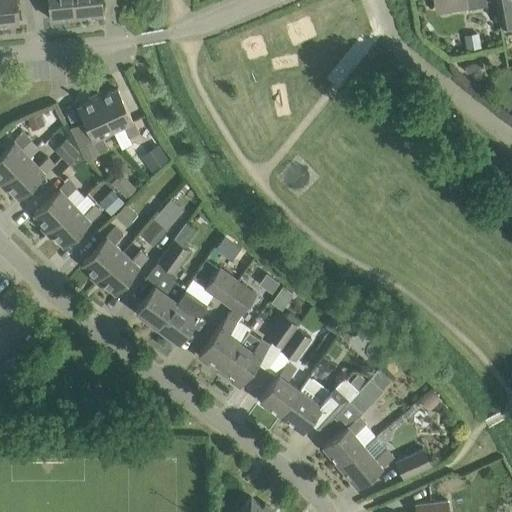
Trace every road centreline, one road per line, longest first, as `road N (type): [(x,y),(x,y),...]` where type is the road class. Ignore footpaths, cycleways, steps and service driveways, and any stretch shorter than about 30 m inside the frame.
road 1 (residential): [(327,511),(294,477),(100,338),(0,240)]
road 2 (residential): [(0,60),(178,32),(259,0)]
road 3 (residential): [(373,0),(385,28),(511,138)]
